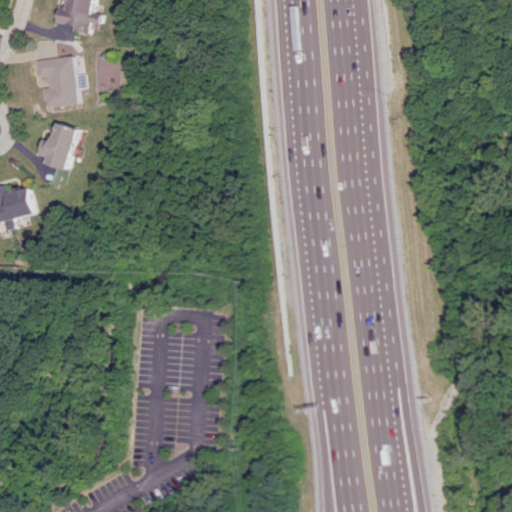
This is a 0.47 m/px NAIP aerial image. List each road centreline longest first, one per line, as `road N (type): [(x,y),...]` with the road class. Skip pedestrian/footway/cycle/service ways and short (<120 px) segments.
road 1 (motorway): [(302,0),(335,367)]
road 2 (motorway): [(370,340),(339,0)]
road 3 (motorway): [(413,511),(370,340)]
road 4 (motorway): [(385,511),(370,340)]
road 5 (motorway): [(335,367),(348,511)]
road 6 (motorway): [(335,367),(325,511)]
